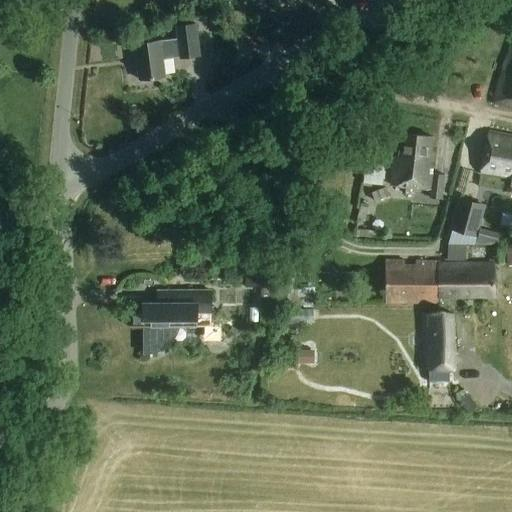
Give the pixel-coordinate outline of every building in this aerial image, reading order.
[(267,0),(290,17),(304,0),(267,0)] [(241,11),(229,13),(232,33),(243,32),(241,11)] [(200,56),(196,24),(177,26),(178,38),(135,44),(140,80),(165,77),(163,58),(180,56),(180,58),(200,56)] [(511,49),(498,103),(511,106),(511,49)] [(433,138),(402,134),(399,158),(395,157),(391,186),(406,187),(405,197),(413,198),(414,188),(431,190),(430,198),(440,199),(443,175),(429,173),(433,138)] [(511,141),(489,135),(478,175),(509,183),(511,184),(511,141)] [(368,152),(364,181),(382,184),(386,155),(368,152)] [(385,188),(371,193),(374,202),(388,196),(385,188)] [(450,230),(476,238),(479,228),(485,205),(459,197),(450,230)] [(360,204),(357,221),(364,222),(367,205),(360,204)] [(479,228),(476,238),(474,244),(497,244),(500,234),(479,228)] [(448,245),(447,260),(465,261),(465,245),(448,245)] [(494,249),(494,263),(504,263),(504,249),(494,249)] [(405,262),(395,262),(395,259),(385,259),(385,271),(385,304),(440,306),(440,298),(479,299),(479,294),(494,295),(495,265),(440,263),(429,262),(429,260),(415,260),(415,264),(405,264),(405,262)] [(245,274),(245,286),(270,286),(270,273),(245,274)] [(284,304),(316,305),(316,289),(293,288),(294,274),(284,274),(284,304)] [(211,291),(169,291),(169,303),(143,303),(143,316),(134,316),(133,326),(129,326),(129,327),(143,327),(143,357),(144,357),(144,351),(151,351),(159,348),(166,344),(169,341),(170,341),(170,327),(197,327),(197,315),(211,315),(211,291)] [(313,310),(287,311),(288,325),(313,324),(313,310)] [(421,313),(421,316),(419,370),(453,370),(453,313),(421,313)] [(298,350),(298,364),(309,363),(309,350),(298,350)] [(430,382),(449,382),(449,371),(430,371),(430,382)]
